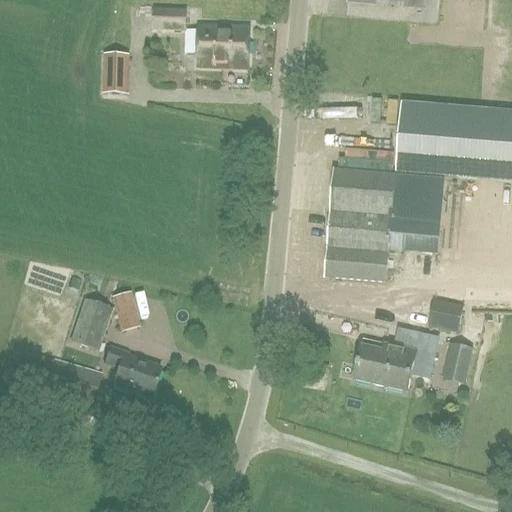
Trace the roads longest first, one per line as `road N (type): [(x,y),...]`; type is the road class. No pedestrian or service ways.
road 1 (unclassified): [(247,430),(266,354),(300,0)]
road 2 (unclassified): [(247,430),(511,510)]
road 3 (track): [(226,485),(0,417)]
